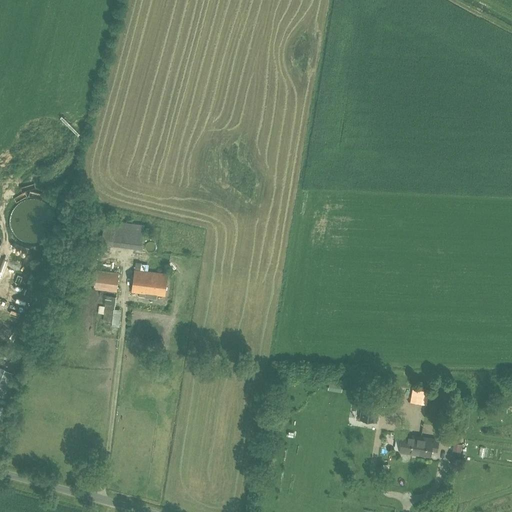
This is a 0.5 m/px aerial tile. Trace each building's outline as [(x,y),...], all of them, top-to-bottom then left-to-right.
[(142,249),(144,224),(104,219),(102,243),(142,249)] [(165,295),(168,273),(140,270),(141,262),(136,262),(135,270),(132,291),(165,295)] [(105,296),(106,291),(117,292),(119,272),(96,269),(93,294),(105,296)] [(113,322),(116,297),(108,295),(107,303),(105,303),(103,320),(113,322)] [(431,390),(414,388),(412,403),(429,404),(431,390)] [(375,421),(379,396),(364,393),(360,419),(375,421)] [(360,434),(348,433),(348,444),(360,444),(360,434)] [(400,450),(430,455),(431,449),(437,450),(439,440),(403,434),(400,450)] [(456,453),(466,453),(466,443),(456,443),(456,453)]
